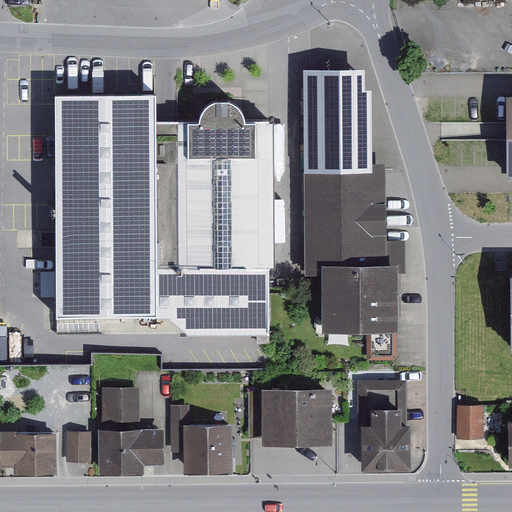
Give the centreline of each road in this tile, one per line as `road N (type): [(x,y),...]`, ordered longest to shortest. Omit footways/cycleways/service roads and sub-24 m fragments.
road 1 (tertiary): [(441,498),(0,503)]
road 2 (residential): [(0,38),(186,43),(347,0)]
road 3 (residential): [(441,237),(441,498)]
road 4 (residential): [(362,0),(441,237)]
